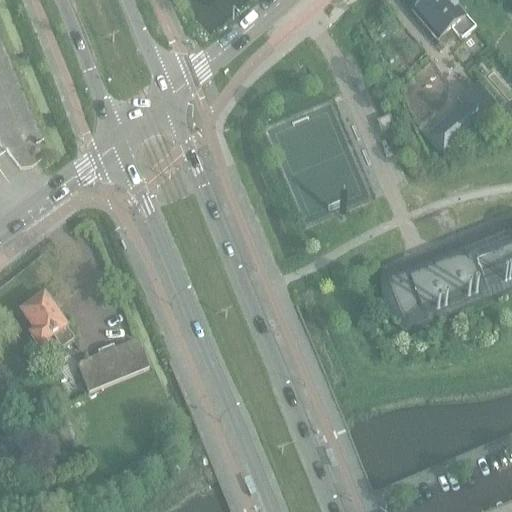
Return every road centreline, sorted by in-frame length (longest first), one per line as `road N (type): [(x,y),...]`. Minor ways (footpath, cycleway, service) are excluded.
road 1 (tertiary): [(336,511),(169,94)]
road 2 (tertiary): [(118,136),(272,511)]
road 3 (tertiary): [(0,227),(118,136)]
road 4 (tertiary): [(169,94),(282,0)]
road 5 (tertiary): [(63,0),(118,136)]
